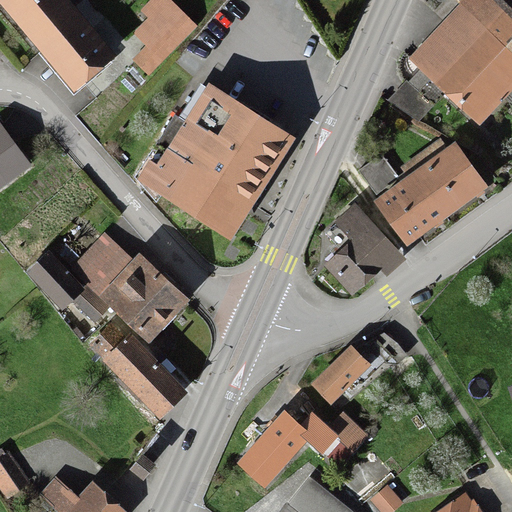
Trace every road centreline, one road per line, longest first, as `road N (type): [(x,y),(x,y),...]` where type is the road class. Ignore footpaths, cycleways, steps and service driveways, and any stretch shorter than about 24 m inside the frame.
road 1 (primary): [(255,317),(394,0)]
road 2 (residential): [(0,93),(30,104),(219,297),(255,317)]
road 3 (residential): [(511,211),(366,314),(330,329),(298,330),(255,317)]
road 4 (primary): [(168,511),(255,317)]
